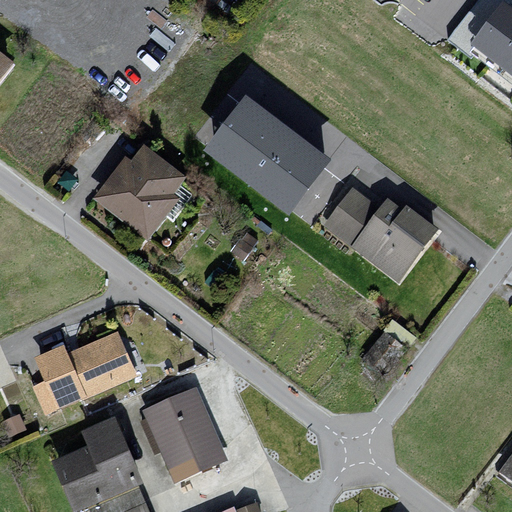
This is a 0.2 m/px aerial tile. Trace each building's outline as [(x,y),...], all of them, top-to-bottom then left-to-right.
[(511,9),(505,4),(473,46),(511,76),(511,9)] [(0,56),(0,77),(10,65),(0,56)] [(291,218),(333,163),(247,99),(205,154),(291,218)] [(137,149),(94,204),(148,246),(180,205),(172,200),(184,185),(137,149)] [(326,233),(398,288),(436,238),(387,201),(380,211),(356,193),(326,233)] [(63,353),(37,364),(47,389),(34,394),(46,424),(137,385),(117,339),(66,360),(63,353)] [(197,393),(143,415),(174,490),(228,467),(197,393)] [(87,452),(50,466),(67,511),(92,511),(141,493),(114,424),(81,436),(87,452)] [(511,460),(500,475),(511,485),(511,460)] [(240,511),(261,511),(259,500),(239,505),(240,511)]
